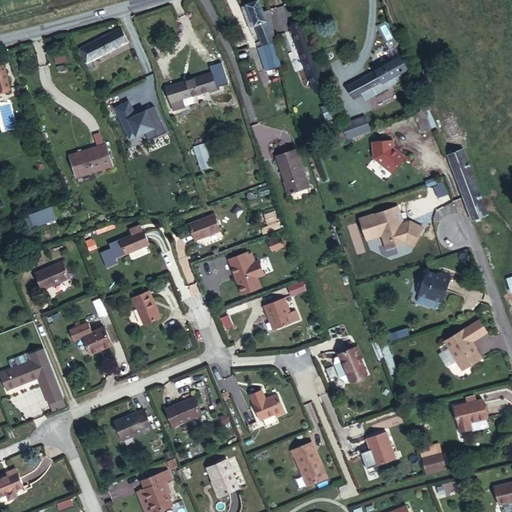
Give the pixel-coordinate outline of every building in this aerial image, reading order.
[(281,45),(275,16),(267,18),(263,6),(251,9),(263,51),(281,45)] [(257,31),(251,9),(245,12),(252,32),(257,31)] [(299,20),(289,24),(315,92),(325,88),(299,20)] [(119,26),(77,42),(85,61),(91,59),(89,54),(124,40),(119,26)] [(393,59),(368,73),(374,85),(399,71),(393,59)] [(399,71),(374,85),(366,90),(369,96),(403,78),(399,71)] [(374,85),(368,73),(341,88),(347,100),(355,96),(366,90),(374,85)] [(218,89),(214,77),(168,93),(176,113),(187,109),(184,101),(218,89)] [(366,90),(355,96),(358,102),(369,96),(366,90)] [(167,132),(156,106),(137,113),(132,100),(116,106),(130,143),(128,143),(132,152),(151,145),(149,139),(167,132)] [(328,105),(319,109),(323,121),(332,117),(328,105)] [(416,114),(418,122),(432,118),(428,109),(416,114)] [(428,119),(418,122),(424,139),(434,136),(428,119)] [(362,120),(339,129),(344,143),(368,134),(362,120)] [(394,153),(393,143),(373,145),(374,161),(392,176),(406,160),(398,153),(397,155),(394,153)] [(200,144),(190,147),(198,170),(208,167),(200,144)] [(105,146),(71,158),(80,180),(114,168),(105,146)] [(445,155),(469,217),(486,211),(462,149),(445,155)] [(305,190),(291,150),(274,156),(285,184),(282,185),(285,197),(305,190)] [(74,193),(23,216),(29,231),(80,208),(74,193)] [(209,210),(184,221),(190,238),(216,227),(209,210)] [(273,221),(274,229),(278,228),(275,212),(264,214),(266,223),(273,221)] [(396,212),(359,226),(366,246),(381,241),(387,255),(406,248),(413,251),(421,235),(410,230),(408,226),(402,229),(396,212)] [(408,226),(410,230),(421,235),(422,232),(408,226)] [(111,260),(120,256),(144,246),(138,232),(137,232),(135,227),(124,232),(126,237),(104,246),(106,251),(96,255),(102,269),(113,265),(111,260)] [(277,232),(266,237),(269,246),(280,241),(277,232)] [(248,248),(227,256),(241,292),(262,283),(258,272),(265,269),(259,256),(255,257),(251,249),(248,250),(248,248)] [(56,262),(28,271),(35,289),(62,278),(56,262)] [(443,278),(430,273),(421,296),(422,296),(420,302),(421,305),(439,311),(441,310),(444,304),(445,304),(455,279),(444,275),(443,278)] [(299,284),(286,289),(289,298),(302,293),(299,284)] [(144,289),(127,296),(139,324),(156,317),(144,289)] [(291,322),(286,309),(281,297),(261,306),(270,331),(291,322)] [(292,307),(286,309),(291,322),(296,320),(292,307)] [(478,324),(444,344),(460,372),(480,360),(471,345),(486,336),(478,324)] [(107,346),(99,328),(85,334),(81,325),(62,334),(66,343),(75,339),(83,357),(107,346)] [(407,329),(391,332),(392,339),(408,336),(407,329)] [(360,348),(352,351),(358,363),(365,359),(360,348)] [(42,404),(58,397),(38,351),(23,358),(25,362),(28,361),(34,377),(32,378),(42,404)] [(358,363),(352,351),(334,358),(335,360),(331,362),(329,368),(335,381),(340,384),(344,382),(345,384),(368,375),(362,361),(358,363)] [(0,386),(2,391),(32,378),(34,377),(28,361),(25,362),(0,372),(0,386)] [(240,387),(243,397),(257,391),(253,382),(240,387)] [(257,391),(243,397),(251,415),(266,409),(267,411),(276,408),(268,387),(257,391)] [(188,397),(168,406),(175,424),(195,416),(188,397)] [(481,403),(453,411),(459,434),(470,432),(469,427),(485,423),(486,422),(481,403)] [(175,424),(168,406),(161,409),(168,427),(175,424)] [(137,407),(106,420),(115,440),(132,432),(134,433),(146,428),(137,407)] [(223,418),(220,411),(214,414),(217,421),(223,418)] [(485,423),(469,427),(470,432),(471,435),(488,431),(485,423)] [(374,455),(380,468),(399,460),(395,451),(389,434),(373,439),(378,453),(374,455)] [(305,435),(285,444),(300,478),(320,470),(305,435)] [(442,453),(421,458),(427,475),(446,470),(442,453)] [(219,456),(202,463),(213,489),(230,482),(219,456)] [(511,472),(510,466),(487,473),(492,493),(511,487),(511,472)] [(6,478),(0,480),(0,498),(2,498),(4,503),(13,500),(10,494),(19,490),(11,471),(5,474),(6,478)] [(164,472),(139,483),(143,492),(142,492),(150,511),(159,511),(169,508),(159,485),(168,481),(164,472)]
